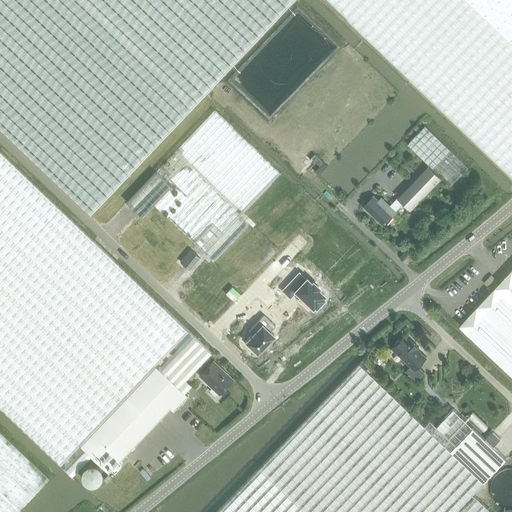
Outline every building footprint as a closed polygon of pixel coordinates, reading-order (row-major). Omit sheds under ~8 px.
[(0,0),(0,127),(89,213),(291,0),(0,0)] [(511,0),(330,0),(363,31),(410,75),(411,74),(511,171),(511,0)] [(170,182),(152,202),(153,203),(213,260),(247,224),(238,216),(280,172),(215,110),(157,170),(170,182)] [(414,179),(397,197),(403,203),(410,210),(441,177),(450,185),(468,167),(424,125),(406,144),(428,165),(414,179)] [(0,401),(74,472),(90,454),(79,443),(154,364),(183,392),(192,382),(187,377),(211,351),(206,347),(199,340),(117,261),(94,240),(4,154),(3,155),(0,152),(0,401)] [(315,154),(311,157),(320,166),(315,171),(318,174),(326,166),(326,165),(315,154)] [(157,170),(127,202),(141,216),(153,203),(152,202),(170,182),(157,170)] [(372,196),(363,205),(374,216),(383,224),(392,215),(393,214),(392,214),(395,211),(403,203),(397,197),(389,205),(380,197),(378,200),(374,197),(373,195),(372,196)] [(328,232),(319,241),(328,249),(321,256),(326,261),(325,262),(333,270),(334,269),(340,274),(350,262),(344,257),(347,254),(340,247),(337,249),(330,243),(334,239),(328,232)] [(190,249),(180,261),(189,270),(200,257),(190,249)] [(409,253),(404,258),(408,262),(413,257),(409,253)] [(511,267),(459,324),(466,330),(499,294),(511,306),(511,267)] [(282,291),(289,297),(294,291),(301,297),(297,301),(309,312),(327,293),(318,285),(317,287),(311,281),(310,283),(304,278),(303,280),(297,274),(282,291)] [(491,274),(484,282),(491,289),(498,281),(491,274)] [(466,330),(511,373),(511,306),(499,294),(466,330)] [(271,330),(276,324),(264,314),(249,330),(253,333),(246,340),(248,342),(247,343),(253,349),(254,347),(258,351),(265,344),(265,345),(269,341),(268,340),(274,333),(271,330)] [(424,372),(418,366),(426,357),(420,352),(419,352),(416,349),(419,347),(409,338),(408,340),(404,336),(401,339),(399,339),(395,343),(395,345),(392,348),(411,365),(406,371),(416,380),(424,372)] [(219,393),(232,379),(224,371),(222,373),(211,362),(200,375),(219,393)] [(360,362),(216,511),(454,511),(483,482),(484,481),(482,479),(425,425),(374,376),(360,362)] [(154,364),(79,443),(90,454),(108,471),(171,405),(176,410),(188,396),(183,392),(154,364)] [(472,409),(468,404),(463,409),(468,414),(472,409)] [(430,419),(425,425),(482,479),(484,481),(506,458),(505,458),(501,453),(493,446),(500,438),(495,433),(493,431),(485,439),(473,427),(473,426),(453,408),(437,425),(430,419)] [(0,511),(15,511),(49,477),(0,430),(0,511)] [(511,469),(510,470),(507,470),(503,471),(500,473),(498,474),(495,477),(494,480),(493,483),(492,487),(493,490),(494,494),(495,497),(497,499),(500,501),(503,503),(506,504),(509,504),(511,504),(511,469)] [(107,483),(112,478),(109,475),(104,480),(107,483)] [(492,511),(476,495),(459,511),(492,511)]
